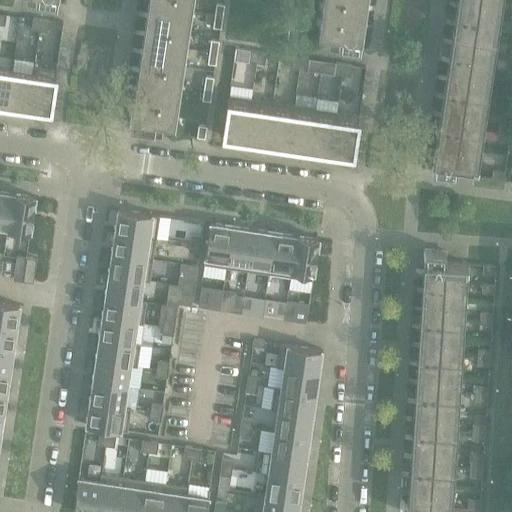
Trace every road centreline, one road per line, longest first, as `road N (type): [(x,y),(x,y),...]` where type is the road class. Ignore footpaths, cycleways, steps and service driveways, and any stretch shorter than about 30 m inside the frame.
road 1 (residential): [(80,161),(362,201),(343,511)]
road 2 (residential): [(30,511),(80,161)]
